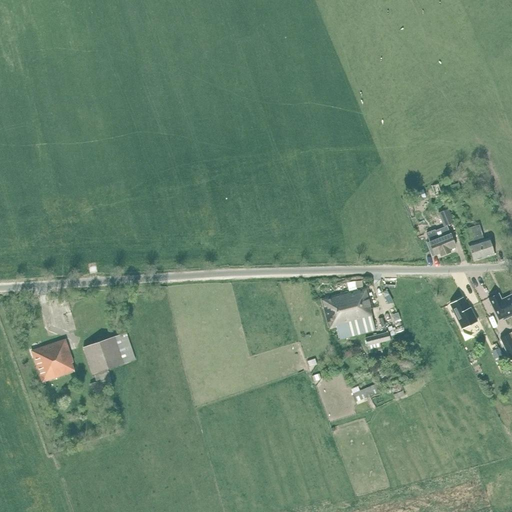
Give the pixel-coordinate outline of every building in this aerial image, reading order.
[(442,195),(438,184),(431,186),(435,197),(442,195)] [(423,191),(414,194),(416,200),(418,200),(419,201),(424,200),(423,198),(425,197),(423,191)] [(460,217),(466,215),(459,194),(453,196),(460,217)] [(453,223),(449,212),(439,216),(443,227),(453,223)] [(478,224),(465,229),(465,230),(468,237),(475,235),(481,233),(479,226),(478,224)] [(450,234),(444,236),(438,239),(434,231),(426,234),(429,242),(435,256),(439,254),(440,256),(450,252),(449,250),(455,247),(450,234)] [(481,233),(475,235),(477,243),(479,242),(484,259),(494,256),(489,239),(483,241),(481,233)] [(475,235),(468,237),(470,245),(468,245),(474,262),(484,259),(479,242),(477,243),(475,235)] [(344,294),(355,336),(375,331),(369,310),(372,309),(366,288),(344,294)] [(339,340),(355,336),(344,294),(321,300),(329,330),(336,328),(339,340)] [(498,294),(488,299),(498,320),(503,318),(504,320),(511,315),(511,294),(501,300),(498,294)] [(467,300),(450,308),(464,336),(483,327),(476,313),(474,314),(467,300)] [(396,313),(383,317),(386,326),(399,322),(396,313)] [(135,360),(126,333),(83,348),(92,375),(135,360)] [(381,350),(379,343),(390,340),(388,333),(365,338),(368,353),(381,350)] [(511,338),(509,333),(499,337),(510,360),(511,358),(511,338)] [(42,383),(74,372),(71,363),(73,363),(65,340),(31,351),(42,383)] [(502,355),(494,359),(497,363),(504,360),(502,355)] [(309,358),(301,359),(302,367),(310,366),(309,358)] [(92,394),(106,390),(112,389),(110,378),(90,384),(92,394)] [(363,399),(364,399),(381,392),(378,384),(352,394),(357,405),(364,401),(363,399)]
